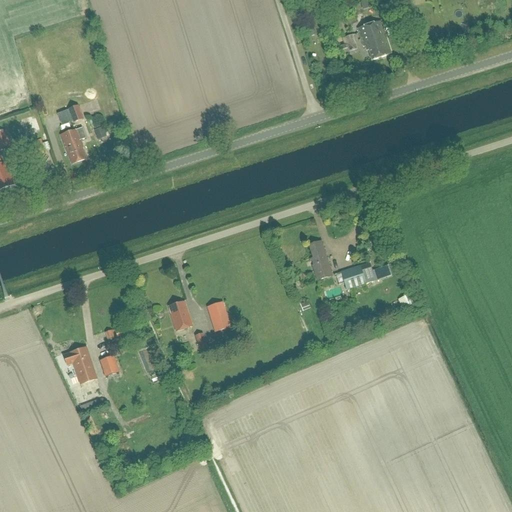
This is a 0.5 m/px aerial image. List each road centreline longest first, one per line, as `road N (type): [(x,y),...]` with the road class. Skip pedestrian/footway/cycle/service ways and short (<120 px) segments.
road 1 (unclassified): [(0,307),(511,141)]
road 2 (tertiary): [(0,221),(314,119)]
road 3 (tertiary): [(314,119),(511,55)]
road 4 (unclassified): [(314,119),(277,0)]
